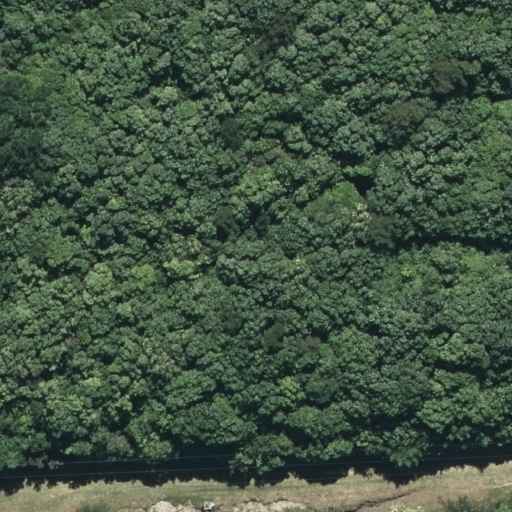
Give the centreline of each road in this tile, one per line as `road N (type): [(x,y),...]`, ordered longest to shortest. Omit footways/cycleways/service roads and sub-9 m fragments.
road 1 (track): [(511,449),(108,487),(0,474)]
road 2 (track): [(384,465),(235,511)]
